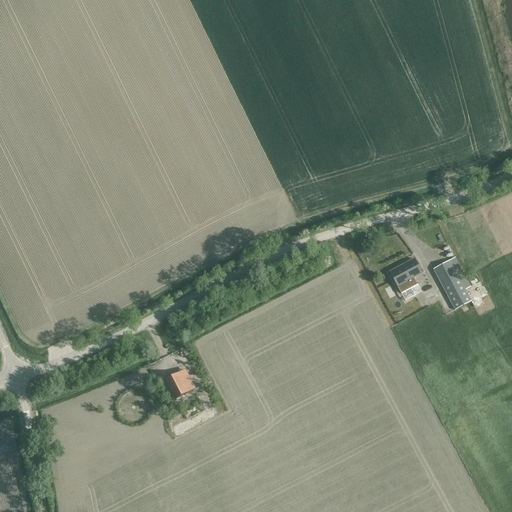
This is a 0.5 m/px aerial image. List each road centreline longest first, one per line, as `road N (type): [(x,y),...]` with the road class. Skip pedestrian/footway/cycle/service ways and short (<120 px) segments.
road 1 (unclassified): [(18,378),(297,246),(511,174)]
road 2 (unclassified): [(41,511),(18,378)]
